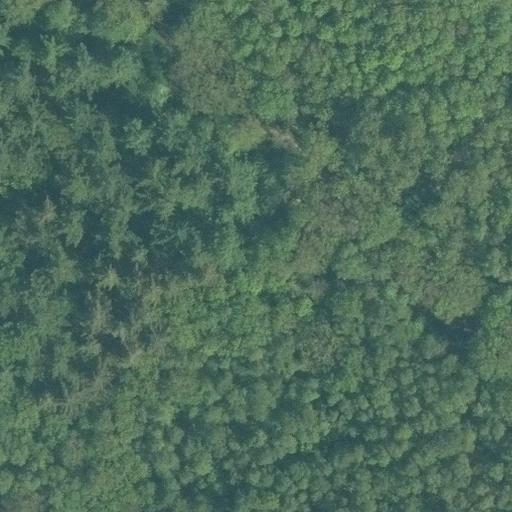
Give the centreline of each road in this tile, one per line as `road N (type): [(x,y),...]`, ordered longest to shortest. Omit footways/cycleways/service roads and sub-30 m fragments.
road 1 (unclassified): [(384,228),(130,0)]
road 2 (track): [(384,228),(511,356)]
